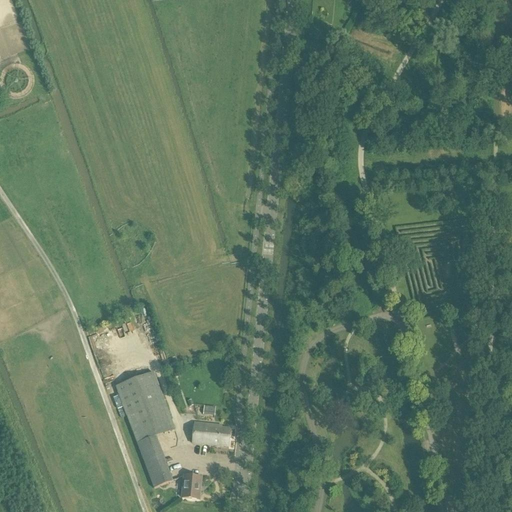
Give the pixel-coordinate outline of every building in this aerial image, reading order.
[(503,249),(511,248),(511,237),(503,238),(503,249)] [(116,388),(154,490),(173,483),(156,438),(175,431),(154,374),(116,388)] [(204,407),(204,416),(215,417),(216,408),(204,407)] [(194,424),(192,445),(228,448),(230,430),(221,429),(222,427),(194,424)] [(201,479),(184,477),(182,499),(199,501),(201,479)]
